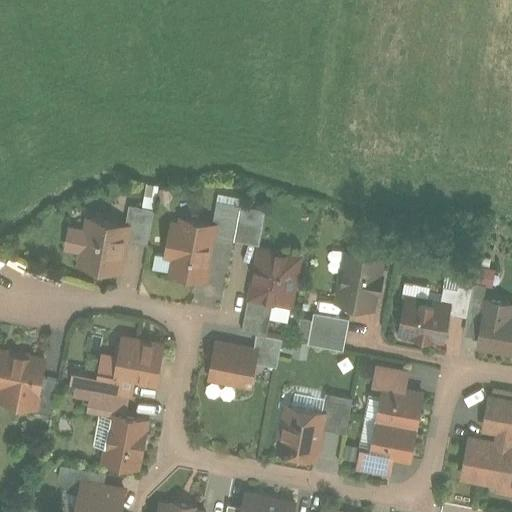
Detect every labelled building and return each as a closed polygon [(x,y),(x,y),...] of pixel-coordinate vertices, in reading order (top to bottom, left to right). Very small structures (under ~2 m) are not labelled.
[(147,184),(142,207),(153,205),(157,186),(147,184)] [(218,193),(215,215),(219,216),(216,234),(235,238),(242,201),(242,197),(218,193)] [(133,201),(130,218),(126,237),(146,241),(153,205),(142,207),(133,201)] [(242,201),(235,238),(256,242),(263,205),(242,201)] [(215,215),(179,209),(177,219),(171,218),(165,251),(174,253),(171,270),(209,276),(216,234),(219,216),(215,215)] [(85,223),(69,220),(63,247),(79,250),(77,261),(120,269),(126,237),(130,218),(88,210),(85,223)] [(304,253),(260,245),(251,294),(295,303),(304,253)] [(386,253),(345,245),(335,296),(376,303),(386,253)] [(478,267),(474,283),(489,287),(493,270),(478,267)] [(445,283),(442,296),(452,298),(449,311),(466,314),(469,297),(474,277),(459,274),(457,286),(445,283)] [(442,296),(407,289),(399,329),(445,338),(449,311),(452,298),(442,296)] [(511,298),(488,294),(487,300),(481,334),(479,345),(511,350),(511,298)] [(487,300),(469,297),(466,314),(463,330),(481,334),(487,300)] [(346,318),(314,312),(308,344),(308,345),(340,350),(346,318)] [(255,346),(259,347),(256,365),(277,369),(280,349),(282,340),(282,338),(257,333),(255,346)] [(162,341),(122,334),(116,370),(98,367),(94,389),(131,395),(134,376),(156,379),(162,341)] [(259,347),(217,340),(209,381),(251,388),(256,365),(259,347)] [(295,342),(282,340),(280,349),(293,352),(295,342)] [(308,344),(295,342),(293,352),(292,356),(305,358),(308,345),(308,344)] [(45,353),(0,344),(0,402),(34,409),(40,374),(45,353)] [(411,366),(377,361),(373,381),(383,383),(372,445),(361,443),(357,468),(387,473),(391,454),(411,458),(423,390),(407,387),(411,366)] [(57,377),(40,374),(34,409),(51,412),(57,377)] [(511,390),(488,386),(481,426),(498,429),(495,441),(471,436),(464,472),(500,479),(497,492),(511,494),(511,390)] [(137,466),(147,417),(127,413),(131,395),(94,389),(91,387),(86,412),(111,417),(103,460),(137,466)] [(324,390),(321,406),(317,426),(344,431),(351,396),(324,390)] [(321,406),(285,400),(275,453),(311,459),(317,426),(321,406)] [(78,481),(101,486),(105,470),(57,460),(52,486),(76,491),(78,481)] [(101,486),(78,481),(76,491),(72,511),(120,511),(124,491),(101,486)] [(293,511),(296,497),(245,489),(242,506),(241,511),(293,511)] [(204,511),(206,507),(160,499),(158,511),(204,511)] [(227,503),(225,511),(241,511),(242,506),(227,503)]
